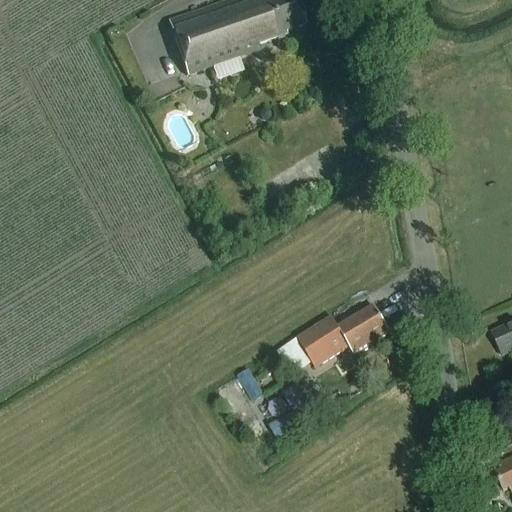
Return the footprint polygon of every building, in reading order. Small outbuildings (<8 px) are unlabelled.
[(305,26),(295,0),(233,0),(168,23),(186,77),(259,51),(257,46),(286,36),(285,33),(305,26)] [(224,82),(251,71),(245,57),(219,68),(224,82)] [(260,114),(258,118),(261,122),(265,124),(269,122),(270,117),(268,113),(263,111),(260,114)] [(389,335),(373,309),(337,330),(331,319),(297,341),(315,371),(349,350),(353,357),(389,335)] [(511,322),(487,333),(497,356),(511,350),(511,322)] [(246,394),(257,388),(248,374),(238,380),(246,394)] [(294,417),(271,430),(279,443),(315,421),(297,391),(283,399),(294,417)] [(511,496),(511,459),(498,466),(501,473),(495,476),(502,493),(509,490),(511,497),(511,496)]
